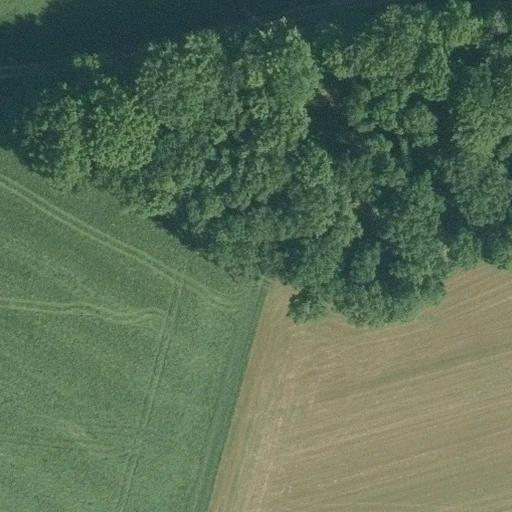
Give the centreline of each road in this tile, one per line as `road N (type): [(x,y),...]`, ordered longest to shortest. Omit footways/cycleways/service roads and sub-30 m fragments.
road 1 (track): [(352,4),(329,109),(197,511)]
road 2 (track): [(374,0),(0,75)]
